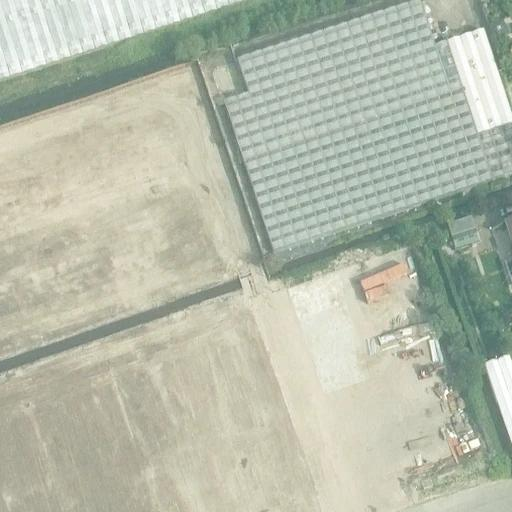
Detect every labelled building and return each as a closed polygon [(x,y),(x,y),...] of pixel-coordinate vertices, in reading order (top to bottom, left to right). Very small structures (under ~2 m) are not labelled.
[(0,0),(0,83),(159,32),(251,3),(259,0),(0,0)] [(247,97),(225,104),(274,253),(307,242),(338,233),(511,176),(511,122),(483,34),(435,49),(419,3),(236,62),(247,97)] [(451,238),(474,230),(470,219),(447,227),(451,238)] [(474,230),(451,238),(456,251),(478,243),(474,230)] [(415,246),(290,282),(341,455),(419,432),(429,465),(443,461),(452,490),(484,481),(415,246)] [(511,368),(509,359),(483,368),(511,453),(511,368)]
